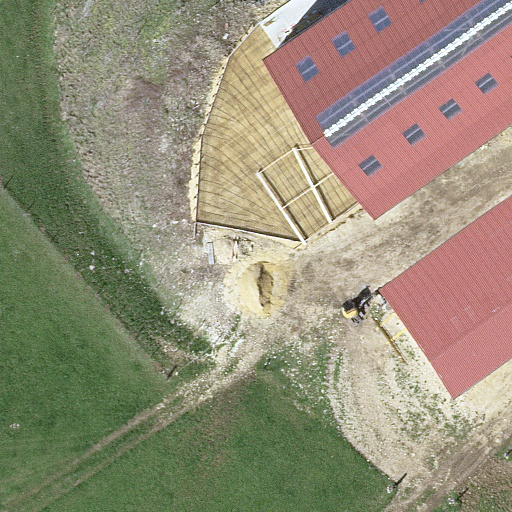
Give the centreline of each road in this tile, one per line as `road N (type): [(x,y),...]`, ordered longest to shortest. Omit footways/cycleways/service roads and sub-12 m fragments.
road 1 (track): [(1,511),(253,350),(511,164)]
road 2 (track): [(416,511),(511,429)]
